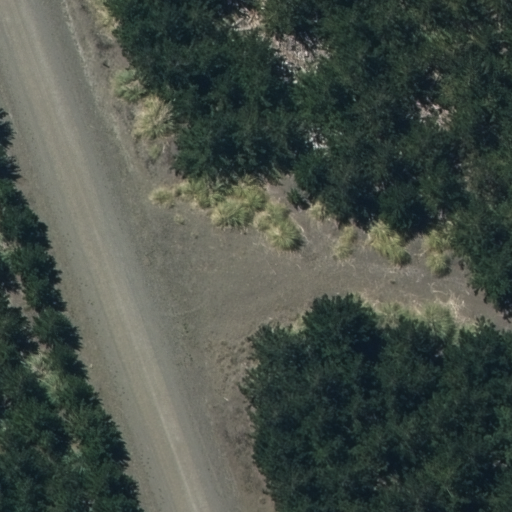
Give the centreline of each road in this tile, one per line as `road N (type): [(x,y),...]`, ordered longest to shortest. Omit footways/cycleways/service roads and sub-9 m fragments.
road 1 (track): [(107,0),(297,511)]
road 2 (track): [(291,494),(511,483)]
